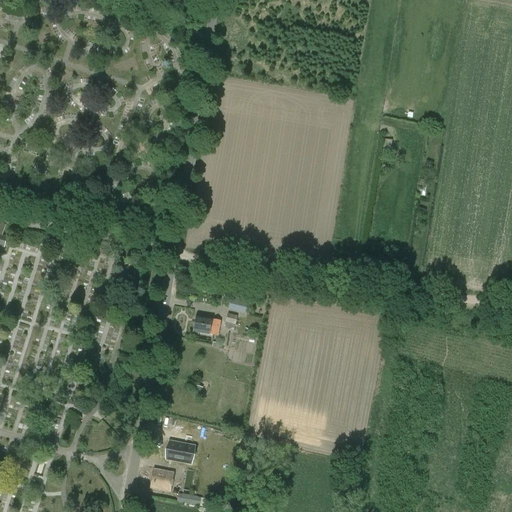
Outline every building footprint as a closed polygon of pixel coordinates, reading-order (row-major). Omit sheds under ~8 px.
[(231,299),(229,310),(247,314),(250,303),(231,299)] [(235,330),(238,317),(228,314),(224,327),(235,330)] [(210,335),(210,334),(212,320),(196,317),(194,332),(210,335)] [(210,334),(218,336),(221,321),(213,320),(212,320),(210,334)] [(195,448),(170,443),(167,460),(192,464),(195,448)] [(171,493),(175,474),(153,469),(149,489),(171,493)] [(179,494),(177,502),(200,506),(201,498),(179,494)]
